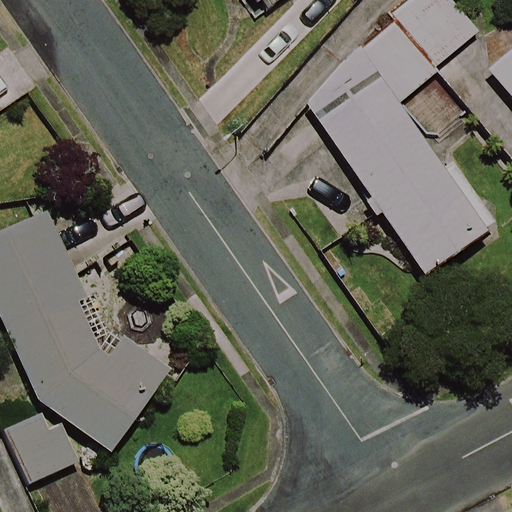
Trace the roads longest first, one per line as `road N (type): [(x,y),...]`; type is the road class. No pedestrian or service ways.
road 1 (residential): [(396,492),(43,0)]
road 2 (residential): [(511,431),(396,492)]
